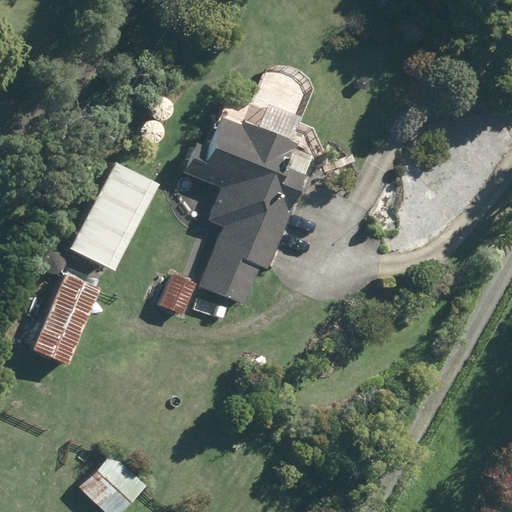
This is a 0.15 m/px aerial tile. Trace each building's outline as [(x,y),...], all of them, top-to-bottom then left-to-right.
[(249,114),(245,124),(210,109),(190,156),(215,168),(195,209),(220,221),(193,277),(240,300),(288,200),(255,185),(281,130),(249,114)] [(145,183),(100,161),(58,247),(103,269),(145,183)] [(94,277),(55,262),(23,340),(62,356),(94,277)] [(189,278),(166,269),(152,304),(175,314),(189,278)] [(105,443),(72,483),(108,511),(116,511),(146,475),(105,443)]
